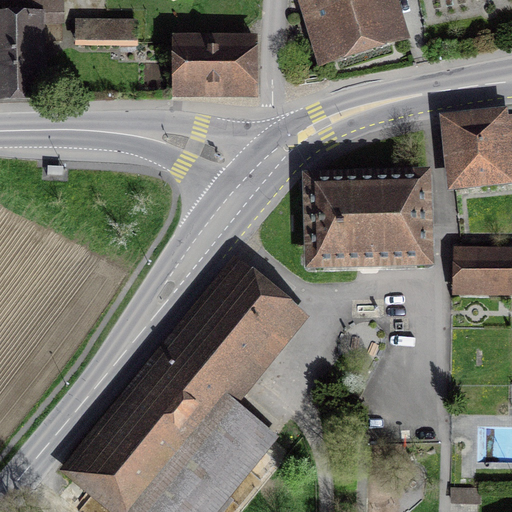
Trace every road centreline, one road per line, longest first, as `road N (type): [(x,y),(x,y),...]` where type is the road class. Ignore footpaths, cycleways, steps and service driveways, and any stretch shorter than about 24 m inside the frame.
road 1 (primary): [(0,495),(258,176)]
road 2 (secondary): [(258,176),(192,146),(143,136),(0,130)]
road 3 (primary): [(286,148),(364,106),(511,80)]
road 4 (residential): [(275,0),(272,114),(286,148)]
